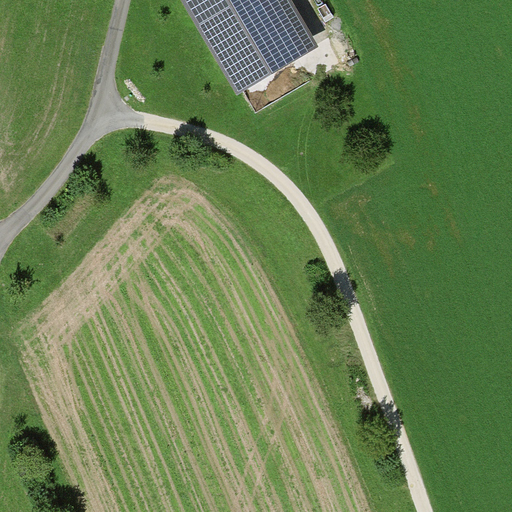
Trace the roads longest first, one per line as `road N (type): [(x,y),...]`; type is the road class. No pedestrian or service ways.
road 1 (track): [(434,511),(337,253),(286,181),(238,146),(169,122),(97,125)]
road 2 (unclassified): [(0,240),(97,125),(120,0)]
